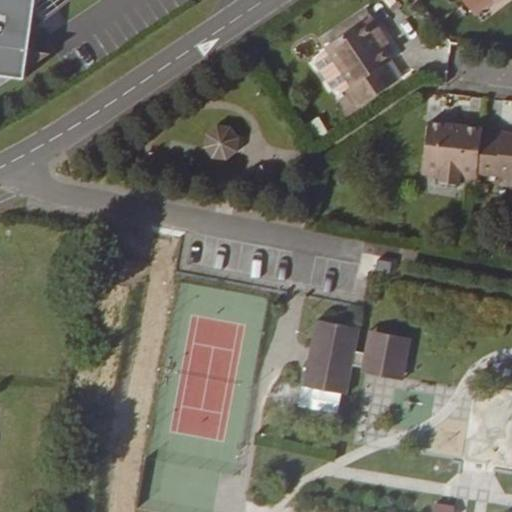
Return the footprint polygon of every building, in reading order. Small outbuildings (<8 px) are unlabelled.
[(0,0),(0,64),(25,67),(31,0),(0,0)] [(511,0),(455,0),(468,18),(489,3),(497,13),(511,2),(511,0)] [(400,90),(389,72),(395,69),(381,49),(388,45),(374,25),(329,56),(355,94),(350,97),(362,116),(400,90)] [(305,123),(312,139),(326,133),(319,117),(305,123)] [(474,181),(479,138),(480,135),(425,128),(419,172),(435,174),(433,188),(453,191),(454,184),(473,186),(474,181)] [(208,131),(200,141),(200,152),(205,159),(215,163),(225,161),(233,154),(233,143),(225,131),(216,129),(208,131)] [(511,141),(498,140),(498,141),(479,138),(474,181),(511,186),(511,141)] [(316,323),(303,386),(342,395),(348,369),(358,370),(361,357),(351,355),(356,332),(316,323)] [(357,375),(398,384),(407,343),(366,334),(361,357),(358,370),(357,375)] [(152,511),(236,511),(239,490),(140,477),(136,510),(152,511)]
